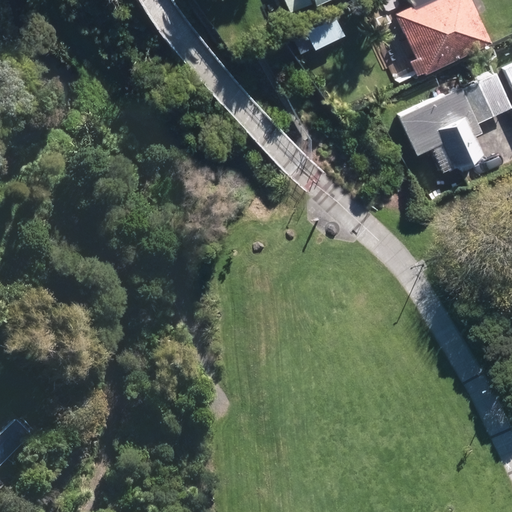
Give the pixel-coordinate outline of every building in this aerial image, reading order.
[(276,0),(281,9),(301,0),(276,0)] [(413,73),(482,41),(462,0),(401,0),(403,3),(385,11),(413,73)] [(511,58),(495,67),(511,102),(511,58)] [(473,78),(489,113),(507,105),(492,70),(473,78)] [(470,121),(489,113),(473,78),(455,86),(470,121)] [(360,101),(351,82),(325,94),(334,113),(360,101)] [(470,121),(455,86),(454,84),(391,112),(408,151),(433,141),(444,164),(451,161),(457,172),(473,165),(468,154),(475,151),(467,133),(474,130),(470,121)] [(359,133),(404,203),(424,195),(377,122),(359,133)]
